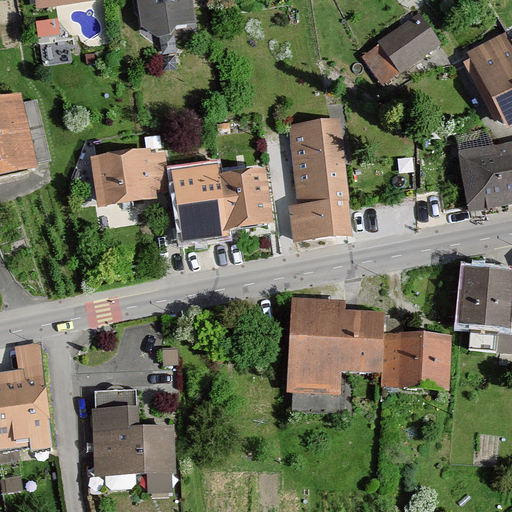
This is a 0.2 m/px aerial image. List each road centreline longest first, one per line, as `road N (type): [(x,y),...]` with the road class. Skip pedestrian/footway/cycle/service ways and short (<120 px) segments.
road 1 (residential): [(511,233),(54,323)]
road 2 (unclassified): [(54,323),(74,511)]
